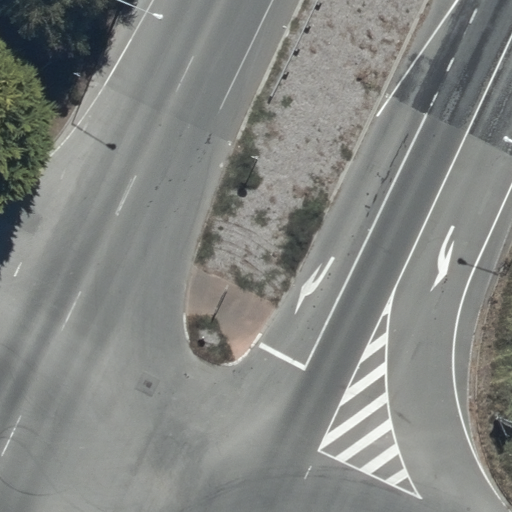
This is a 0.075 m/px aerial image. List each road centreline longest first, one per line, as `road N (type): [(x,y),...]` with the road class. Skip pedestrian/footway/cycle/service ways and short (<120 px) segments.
road 1 (motorway): [(511,37),(291,511)]
road 2 (motorway): [(31,384),(220,0)]
road 3 (secondary): [(31,384),(243,511)]
